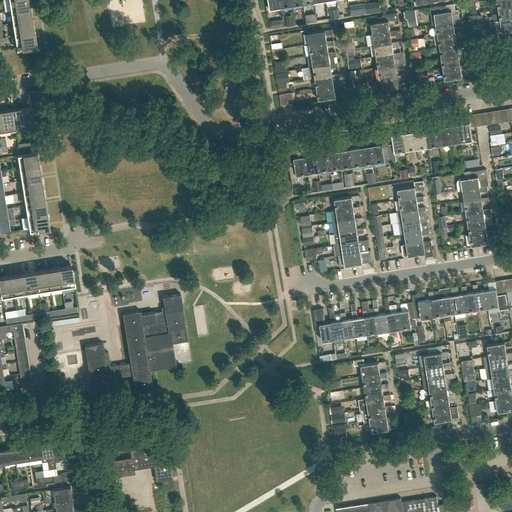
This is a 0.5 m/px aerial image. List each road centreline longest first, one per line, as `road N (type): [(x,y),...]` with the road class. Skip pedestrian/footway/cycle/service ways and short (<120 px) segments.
road 1 (unclassified): [(0,88),(161,64),(209,127),(223,133),(511,87)]
road 2 (residential): [(295,293),(511,256)]
road 3 (residential): [(511,425),(335,463)]
